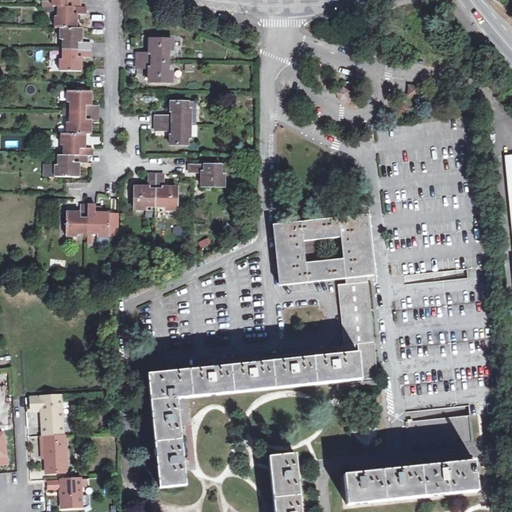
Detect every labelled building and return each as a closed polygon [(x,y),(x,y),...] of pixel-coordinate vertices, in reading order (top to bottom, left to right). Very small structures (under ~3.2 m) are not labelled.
[(53,0),(53,1),(53,9),(59,9),(80,9),(81,2),(72,1),(71,0),(53,0)] [(61,30),(77,30),(77,17),(85,17),(85,9),(80,9),(59,9),(59,19),(56,19),(56,30),(61,30)] [(91,59),(91,44),(82,43),(82,30),(77,30),(61,30),(61,42),(64,43),(64,60),(60,60),(61,72),(82,72),(82,59),(90,60),(91,59)] [(138,61),(169,61),(169,52),(172,52),(171,40),(150,39),(150,47),(153,48),(153,53),(150,53),(138,53),(138,61)] [(169,61),(138,61),(138,68),(149,69),(153,69),(153,74),(149,74),(149,81),(171,82),(171,72),(169,72),(169,61)] [(336,91),(340,100),(350,99),(352,90),(343,84),(336,91)] [(420,90),(408,89),(408,96),(419,97),(420,90)] [(68,124),(68,135),(63,135),(63,149),(64,149),(64,157),(59,157),(59,166),(56,165),(56,176),(56,179),(81,179),(81,167),(88,167),(89,164),(89,158),(94,158),(94,151),(89,150),(89,136),(93,136),(93,124),(99,124),(99,108),(93,107),(93,95),(68,95),(68,107),(71,107),(71,115),(71,124),(68,124)] [(188,118),(188,105),(172,105),(172,114),(174,114),(174,117),(157,117),(157,124),(191,124),(191,118),(188,118)] [(191,124),(157,124),(157,131),(173,132),(173,136),(172,136),(171,145),(188,146),(188,132),(191,131),(191,124)] [(45,175),(56,176),(56,165),(45,165),(45,175)] [(191,173),(202,174),(206,174),(206,180),(202,180),(202,187),(225,188),(225,177),(222,177),(221,167),(191,166),(191,173)] [(149,176),(149,188),(149,192),(143,191),(143,188),(136,188),(135,211),(146,212),(146,207),(156,208),(156,176),(149,176)] [(156,176),(156,208),(165,208),(166,212),(176,212),(177,189),(169,188),(169,192),(163,192),(164,188),(163,176),(156,176)] [(96,207),(81,207),(81,214),(69,214),(68,237),(79,237),(80,235),(88,235),(97,235),(97,238),(109,238),(109,215),(96,214),(96,207)] [(339,276),(367,273),(372,273),(366,218),(278,227),(284,281),(339,276)] [(209,239),(199,243),(201,248),(211,244),(209,239)] [(339,276),(340,285),(361,283),(368,282),(367,273),(339,276)] [(368,282),(361,283),(370,378),(378,378),(368,282)] [(370,378),(361,283),(340,285),(346,353),(149,373),(161,486),(188,484),(179,398),(370,378)] [(62,397),(41,398),(42,411),(44,436),(64,435),(62,397)] [(42,411),(41,398),(31,398),(32,412),(42,411)] [(408,420),(408,421),(410,445),(473,439),(471,415),(408,420)] [(44,444),(45,460),(47,473),(67,471),(65,435),(64,435),(44,436),(41,436),(42,444),(44,444)] [(275,511),(301,511),(295,454),(270,457),(275,511)] [(478,490),(475,460),(344,474),(347,503),(478,490)] [(88,478),(80,479),(81,488),(89,487),(88,478)] [(81,507),(81,488),(80,479),(62,480),(63,508),(81,507)] [(59,490),(59,482),(48,482),(48,490),(59,490)]
